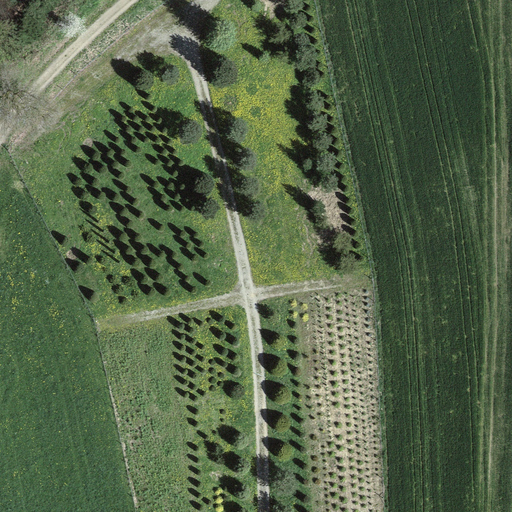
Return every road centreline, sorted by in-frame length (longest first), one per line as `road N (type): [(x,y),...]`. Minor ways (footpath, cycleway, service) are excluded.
road 1 (track): [(184,38),(245,294),(257,511)]
road 2 (track): [(95,325),(245,294),(369,280)]
road 3 (track): [(0,138),(133,53),(184,38),(216,0)]
road 4 (track): [(128,0),(11,98),(0,118)]
